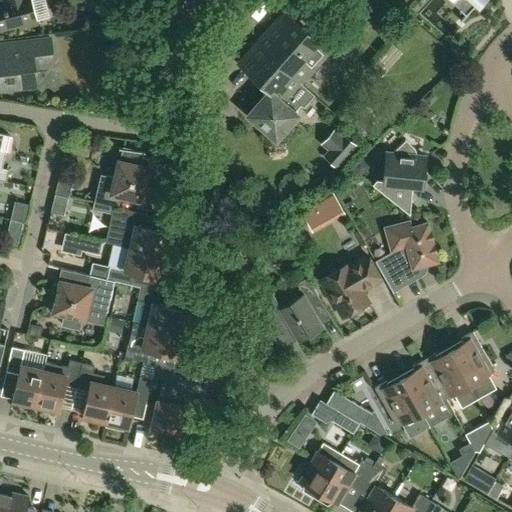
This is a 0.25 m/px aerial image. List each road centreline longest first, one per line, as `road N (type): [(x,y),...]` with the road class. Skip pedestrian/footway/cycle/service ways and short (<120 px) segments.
road 1 (residential): [(265,411),(221,338),(174,131)]
road 2 (residential): [(265,411),(335,352),(487,275)]
road 3 (tertiary): [(231,498),(0,443)]
road 4 (residential): [(12,324),(56,113)]
road 5 (residential): [(478,259),(453,163),(484,71)]
road 6 (residential): [(174,131),(177,75),(199,2)]
